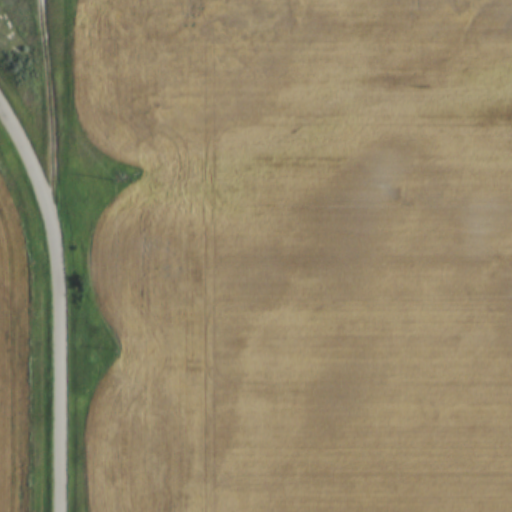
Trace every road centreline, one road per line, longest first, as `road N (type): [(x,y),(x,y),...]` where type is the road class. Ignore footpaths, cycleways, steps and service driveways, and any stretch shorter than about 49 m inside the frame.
road 1 (tertiary): [(59,511),(54,231)]
road 2 (track): [(54,231),(42,0)]
road 3 (tertiary): [(54,231),(29,154),(0,105)]
